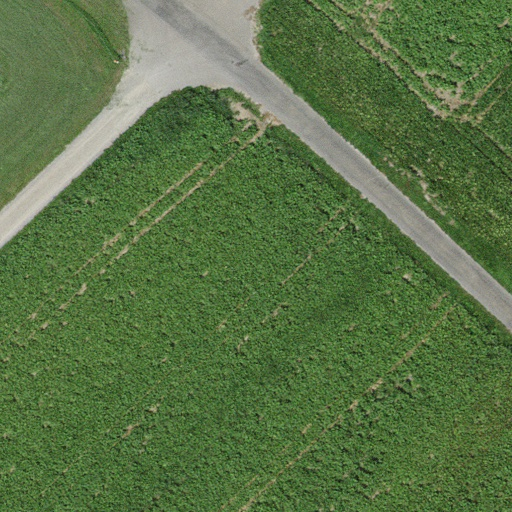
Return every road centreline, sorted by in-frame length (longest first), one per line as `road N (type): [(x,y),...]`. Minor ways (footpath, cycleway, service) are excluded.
road 1 (track): [(159,0),(511,315)]
road 2 (track): [(0,236),(236,0)]
